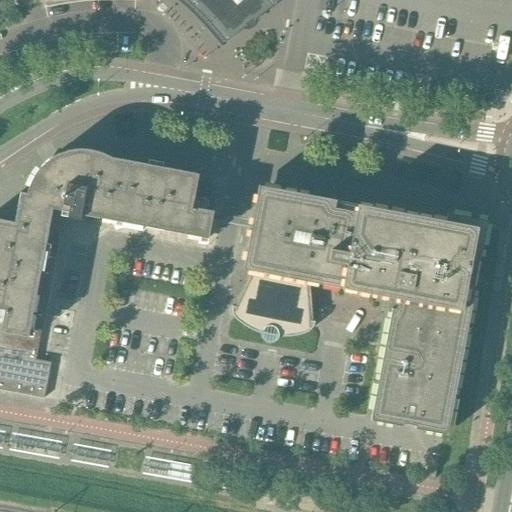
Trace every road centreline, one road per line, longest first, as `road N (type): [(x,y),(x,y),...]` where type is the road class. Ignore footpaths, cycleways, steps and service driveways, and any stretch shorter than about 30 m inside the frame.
road 1 (tertiary): [(511,153),(177,89)]
road 2 (tertiary): [(0,156),(84,103),(177,89)]
road 3 (tertiary): [(177,89),(153,79),(69,73),(0,106)]
